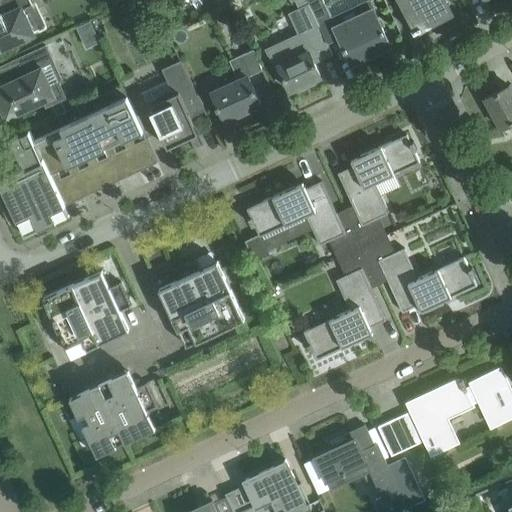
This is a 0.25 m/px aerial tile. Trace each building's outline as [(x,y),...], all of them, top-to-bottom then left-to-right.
[(30,0),(0,0),(0,47),(29,34),(30,35),(35,32),(22,4),(30,0)] [(311,2),(314,10),(326,5),(324,0),(307,0),(309,3),(311,2)] [(382,0),(403,38),(451,12),(445,0),(382,0)] [(370,1),(321,24),(328,41),(339,36),(351,62),(390,44),(370,1)] [(328,41),(321,24),(314,10),(311,2),(309,3),(289,13),(289,14),(290,13),(300,35),(293,38),(292,37),(275,45),(275,46),(267,50),(275,68),(279,67),(290,91),(295,89),(298,92),(306,88),(306,83),(321,76),(315,63),(333,55),(327,41),(328,41)] [(222,8),(218,21),(225,23),(233,20),(235,13),(222,8)] [(54,62),(46,46),(0,67),(0,77),(3,84),(0,85),(0,103),(7,118),(45,101),(47,106),(66,97),(58,80),(50,84),(43,68),(54,62)] [(226,120),(261,104),(249,77),(263,70),(254,50),(231,60),(239,79),(212,91),(219,104),(216,105),(218,109),(220,108),(226,120)] [(174,94),(148,106),(168,147),(190,137),(186,129),(195,125),(191,117),(205,111),(206,114),(208,113),(182,59),(162,69),(174,94)] [(511,90),(510,86),(484,99),(501,130),(503,129),(511,144),(511,90)] [(158,162),(127,96),(34,139),(30,129),(12,138),(25,166),(0,177),(0,182),(6,195),(12,193),(22,215),(17,218),(25,236),(70,214),(66,205),(158,162)] [(374,183),(420,162),(415,150),(417,149),(414,141),(411,142),(407,134),(351,160),(354,165),(338,173),(362,225),(388,213),(374,183)] [(306,188),(303,182),(247,208),(251,216),(249,218),(253,225),(255,224),(260,236),(306,215),(320,245),(346,233),(322,180),(306,188)] [(404,248),(379,260),(403,312),(419,305),(422,310),(477,284),(474,276),(476,275),(472,267),(470,268),(464,257),(419,278),(404,248)] [(160,288),(187,346),(245,319),(218,260),(216,261),(217,262),(201,269),(196,258),(172,269),(177,280),(160,288)] [(318,359),(373,333),(371,327),(387,320),(362,267),(336,279),(350,309),(305,331),(310,343),(308,344),(311,351),(314,350),(318,359)] [(71,355),(130,328),(122,311),(132,306),(121,282),(110,287),(103,272),(103,271),(103,270),(44,297),(71,355)] [(137,387),(129,370),(70,397),(78,414),(79,416),(87,412),(92,422),(84,426),(98,455),(156,428),(155,427),(147,412),(159,406),(147,382),(137,387)] [(511,416),(511,397),(500,370),(489,376),(473,382),(474,384),(467,387),(463,378),(460,380),(411,403),(411,404),(434,452),(455,441),(446,417),(481,401),(492,425),(511,416)] [(392,455),(408,448),(394,419),(387,422),(378,426),(392,455)] [(346,433),(350,442),(317,458),(327,479),(329,478),(332,487),(369,471),(380,497),(374,500),(379,511),(408,511),(378,443),(374,445),(366,425),(346,433)] [(257,504),(239,511),(296,511),(296,510),(304,506),(305,510),(312,507),(302,483),(298,485),(286,459),(285,459),(285,461),(246,480),(257,504)] [(218,511),(213,500),(187,511),(218,511)]
